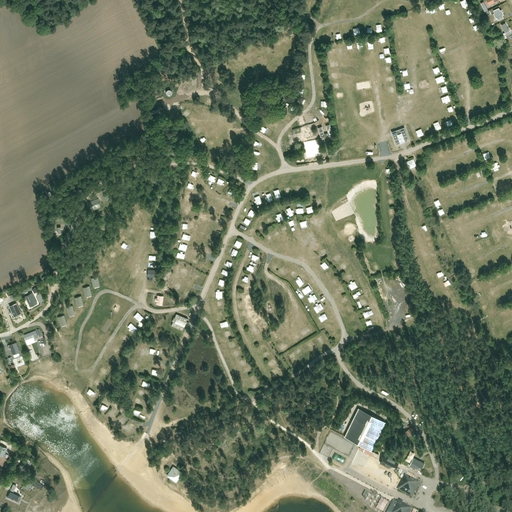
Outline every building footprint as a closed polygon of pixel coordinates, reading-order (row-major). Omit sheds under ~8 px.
[(304,133),(298,135),(300,145),(304,145),(304,147),(310,146),(309,144),(313,143),(311,132),(304,133)] [(319,145),(306,148),(309,161),(316,159),(322,158),(319,145)] [(361,409),(347,435),(373,449),(387,422),(361,409)] [(387,452),(382,461),(396,469),(402,460),(387,452)] [(415,455),(411,463),(422,469),(426,461),(415,455)] [(407,476),(399,489),(414,496),(421,483),(407,476)] [(398,503),(394,501),(388,511),(411,511),(414,508),(399,501),(398,503)]
